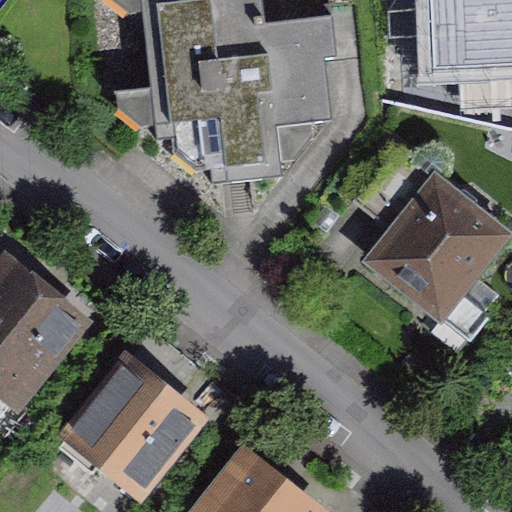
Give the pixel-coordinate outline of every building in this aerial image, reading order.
[(340,119),(332,21),(268,25),(264,0),(94,0),(105,103),(211,191),(285,176),(281,127),(340,119)] [(511,0),(417,0),(422,84),(511,79),(511,0)] [(511,233),(439,175),(370,261),(448,323),(511,242),(511,233)] [(13,256),(0,271),(0,396),(22,414),(96,323),(13,256)] [(130,352),(63,438),(144,501),(211,415),(130,352)] [(326,511),(249,450),(198,511),(326,511)]
